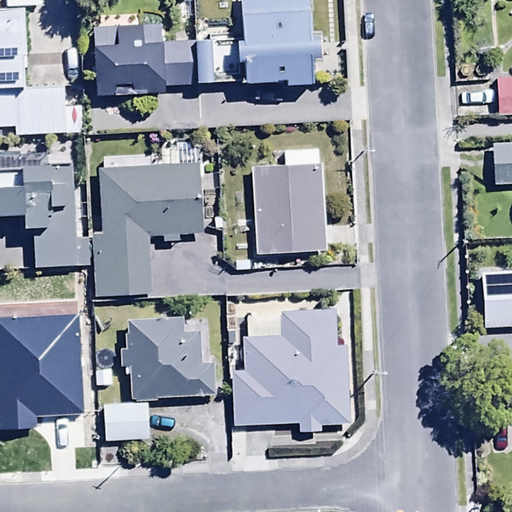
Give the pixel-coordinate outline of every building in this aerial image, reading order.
[(306,0),(236,0),(239,40),(232,41),(233,62),(240,61),(241,86),(281,83),(282,89),(309,87),(307,59),(317,59),(316,36),(308,36),(306,0)] [(21,2),(0,3),(0,126),(11,126),(12,137),(64,135),(62,85),(25,86),(21,2)] [(158,25),(90,26),(92,97),(160,95),(160,86),(190,85),(189,41),(158,42),(158,25)] [(208,37),(192,38),(193,81),(209,80),(208,37)] [(511,115),(511,79),(495,80),(496,116),(511,115)] [(511,184),(511,142),(490,144),(493,185),(511,184)] [(33,230),(34,272),(86,271),(85,218),(73,219),(71,166),(50,167),(49,152),(0,153),(0,215),(21,214),(21,230),(33,230)] [(91,234),(92,296),(151,293),(148,237),(160,237),(161,242),(177,241),(176,235),(200,234),(196,164),(98,169),(99,234),(91,234)] [(250,166),(254,254),(323,251),(320,164),(250,166)] [(511,326),(511,270),(477,272),(479,328),(511,326)] [(1,343),(1,392),(61,393),(61,308),(85,309),(85,273),(57,273),(57,285),(14,285),(14,298),(2,298),(2,312),(14,312),(14,343),(1,343)] [(229,371),(231,425),(296,423),(296,433),(319,433),(319,424),(347,423),(344,345),(335,345),(334,308),(246,311),(246,337),(240,337),(241,371),(229,371)] [(179,317),(123,317),(123,347),(118,347),(118,365),(127,365),(127,400),(155,400),(155,395),(213,395),(213,362),(199,362),(198,334),(179,334),(179,317)] [(102,404),(103,441),(146,439),(145,403),(102,404)]
